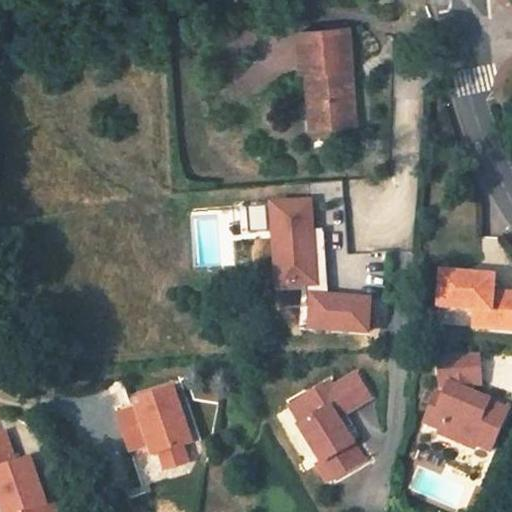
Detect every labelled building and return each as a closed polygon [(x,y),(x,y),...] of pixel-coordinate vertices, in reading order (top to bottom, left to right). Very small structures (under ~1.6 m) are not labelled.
[(351,67),(348,28),(299,32),(302,71),(307,71),(310,104),(308,104),(309,126),(356,123),(352,87),(348,87),(346,68),(351,67)] [(277,201),(282,292),(313,290),(316,336),(377,333),(375,294),(328,296),(323,198),(277,201)] [(490,276),(438,272),(436,307),(471,309),(471,315),(486,317),(485,328),(511,329),(511,292),(489,291),(490,276)] [(486,317),(471,315),(470,327),(485,328),(486,317)] [(473,352),(433,356),(436,380),(444,383),(439,394),(433,392),(420,424),(436,430),(434,434),(469,448),(471,444),(486,450),(503,409),(482,400),(479,406),(467,402),(470,393),(468,392),(467,383),(476,382),(473,352)] [(334,422),(369,403),(355,379),(331,392),(328,386),(297,404),(308,423),(299,428),(298,429),(321,469),(324,467),(332,480),(359,465),(334,422)] [(188,444),(169,392),(111,413),(130,465),(156,455),(162,472),(184,464),(178,447),(188,444)] [(308,423),(297,404),(288,409),(299,428),(308,423)] [(39,497),(26,461),(11,466),(0,435),(0,511),(51,511),(49,505),(42,507),(39,497)] [(441,437),(436,448),(456,456),(461,445),(441,437)] [(49,505),(46,495),(39,497),(42,507),(49,505)]
